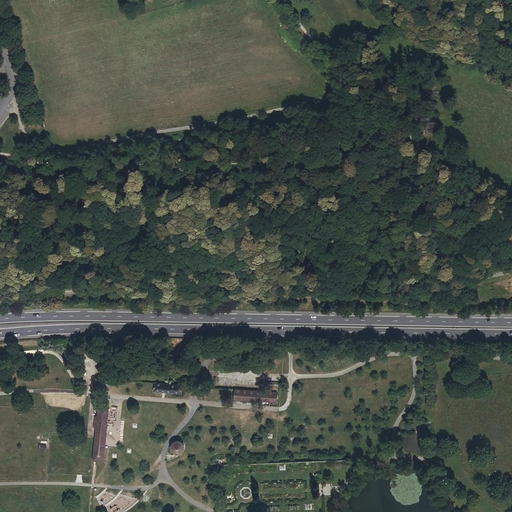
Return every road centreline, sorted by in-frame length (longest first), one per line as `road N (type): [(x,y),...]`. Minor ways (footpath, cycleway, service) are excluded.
road 1 (trunk): [(511,322),(0,319)]
road 2 (trunk): [(0,334),(511,334)]
road 3 (track): [(0,206),(58,201),(321,212),(497,189)]
